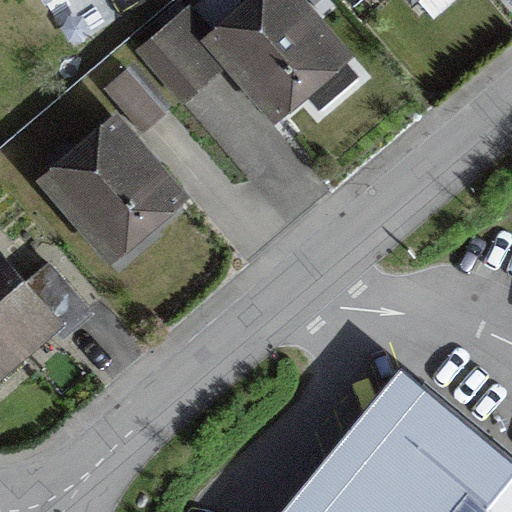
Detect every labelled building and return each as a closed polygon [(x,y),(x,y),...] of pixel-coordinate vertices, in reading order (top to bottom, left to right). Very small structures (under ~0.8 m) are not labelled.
[(330,53),(330,52),(285,0),(241,0),(241,12),(211,39),(276,115),(302,92),(301,77),(330,53)] [(215,71),(177,26),(139,59),(177,104),(215,71)] [(140,136),(163,117),(124,72),(101,91),(140,136)] [(148,224),(174,202),(109,125),(78,151),(61,150),(48,162),(46,179),(104,246),(133,221),(148,224)] [(0,264),(0,362),(44,326),(54,338),(84,312),(46,266),(20,288),(0,264)] [(511,511),(511,464),(399,375),(302,495),(288,511),(511,511)]
